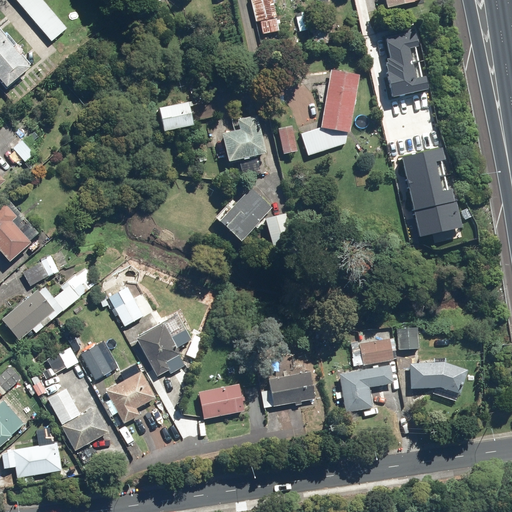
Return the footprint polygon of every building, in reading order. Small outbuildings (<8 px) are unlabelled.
[(45,0),(17,0),(53,42),(69,29),(45,0)] [(280,31),(277,18),(274,0),(251,0),(255,22),(261,21),(263,34),(280,31)] [(304,11),(296,12),(300,32),(308,30),(304,11)] [(329,19),(310,23),(315,45),(334,41),(329,19)] [(0,25),(0,75),(9,87),(34,66),(0,25)] [(413,36),(385,44),(399,97),(428,90),(413,36)] [(349,131),(351,131),(361,74),(333,69),(323,127),(303,133),(310,155),(347,143),(349,131)] [(192,100),(163,107),(168,130),(197,124),(192,100)] [(242,128),(225,132),(232,161),(269,152),(260,114),(240,119),(242,128)] [(11,120),(0,128),(0,130),(26,161),(37,152),(31,145),(43,135),(29,119),(17,128),(11,120)] [(281,130),(284,153),(299,150),(296,127),(281,130)] [(445,148),(400,157),(418,240),(462,231),(445,148)] [(259,157),(241,160),(244,177),(262,173),(259,157)] [(253,187),(238,203),(234,198),(217,216),(225,223),(226,221),(246,239),(275,208),(253,187)] [(7,204),(6,203),(0,208),(0,247),(13,262),(35,242),(33,240),(41,233),(12,200),(7,204)] [(286,213),(268,218),(275,247),(293,243),(286,213)] [(41,262),(49,277),(61,271),(53,256),(41,262)] [(49,277),(41,262),(24,271),(32,287),(49,277)] [(40,288),(4,318),(22,340),(34,330),(37,333),(64,310),(65,311),(85,295),(82,291),(98,277),(87,265),(60,288),(63,291),(56,297),(47,287),(42,291),(40,288)] [(135,297),(116,307),(126,327),(145,317),(135,297)] [(183,354),(168,323),(139,337),(158,376),(173,368),(169,361),(183,354)] [(398,325),(399,349),(421,349),(420,325),(398,325)] [(393,337),(361,343),(365,365),(397,359),(393,337)] [(99,343),(81,353),(87,364),(83,366),(94,384),(115,371),(99,343)] [(485,344),(468,345),(469,362),(485,361),(485,344)] [(436,357),(436,362),(412,362),(412,387),(436,387),(434,394),(459,401),(470,370),(448,362),(448,357),(436,357)] [(341,373),(348,412),(375,407),(371,386),(396,382),(393,364),(341,373)] [(14,366),(0,376),(0,398),(25,379),(14,366)] [(158,398),(143,370),(138,373),(135,369),(122,376),(125,381),(109,389),(113,398),(107,401),(114,414),(119,412),(125,424),(143,414),(139,408),(158,398)] [(265,408),(296,402),(297,405),(305,404),(304,401),(318,398),(313,371),(269,379),(271,390),(262,391),(265,408)] [(41,380),(33,384),(39,396),(47,392),(41,380)] [(243,383),(201,392),(207,419),(249,410),(243,383)] [(62,424),(82,414),(68,388),(49,398),(62,424)] [(7,398),(0,403),(0,447),(28,425),(7,398)] [(82,414),(62,424),(76,450),(111,433),(97,406),(82,414)] [(40,445),(15,449),(15,452),(4,454),(6,468),(18,466),(20,478),(64,470),(59,442),(57,442),(54,427),(38,430),(40,445)]
